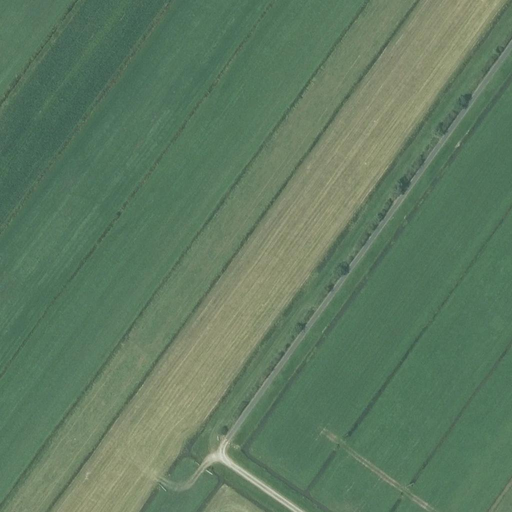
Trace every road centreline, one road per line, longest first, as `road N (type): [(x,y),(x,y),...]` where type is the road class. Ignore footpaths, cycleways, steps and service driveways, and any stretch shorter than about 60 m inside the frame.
road 1 (unknown): [(316,511),(236,453),(240,439),(511,61)]
road 2 (track): [(431,511),(327,435)]
